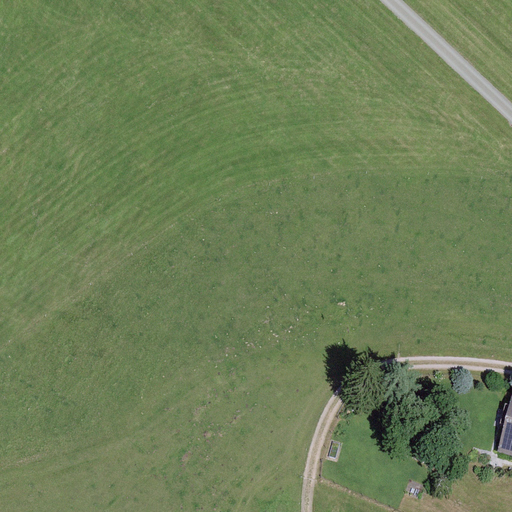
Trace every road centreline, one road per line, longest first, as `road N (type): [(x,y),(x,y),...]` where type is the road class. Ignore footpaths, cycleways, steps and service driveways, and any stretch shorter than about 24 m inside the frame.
road 1 (track): [(307,511),(324,421),(350,382),(404,363),(511,366)]
road 2 (unclassified): [(511,117),(386,0)]
